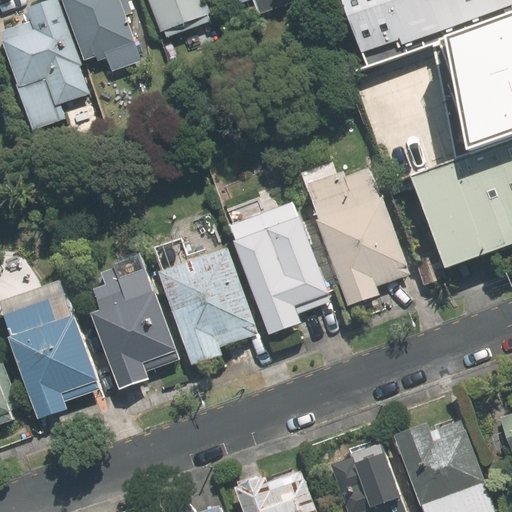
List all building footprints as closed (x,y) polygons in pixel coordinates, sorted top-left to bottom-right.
[(65,0),(88,63),(98,59),(99,63),(108,60),(114,73),(142,63),(119,0),(65,0)] [(150,0),(163,35),(167,33),(169,40),(211,25),(208,19),(212,17),(205,0),(150,0)] [(511,14),(511,0),(341,0),(365,67),(511,14)] [(59,23),(55,14),(0,33),(0,50),(14,91),(40,81),(49,106),(82,95),(73,70),(77,68),(62,23),(59,23)] [(511,140),(511,14),(365,67),(398,178),(416,175),(511,140)] [(511,140),(416,175),(451,275),(511,253),(511,140)] [(382,203),(372,172),(349,180),(348,176),(312,189),(325,224),(321,224),(351,308),(382,297),(379,288),(412,276),(386,202),(382,203)] [(302,225),(297,210),(238,231),(243,246),(240,247),(272,337),(305,326),(301,314),(330,304),(328,297),(331,296),(306,224),(302,225)] [(163,278),(195,369),(224,359),(220,349),(260,335),(231,254),(163,278)] [(441,257),(422,264),(431,288),(450,281),(441,257)] [(122,287),(117,275),(105,279),(110,291),(98,296),(106,316),(95,321),(121,394),(150,383),(147,373),(180,361),(158,298),(155,300),(151,288),(133,294),(129,284),(122,287)] [(78,320),(65,285),(5,306),(18,342),(15,344),(45,423),(70,414),(67,406),(101,393),(98,386),(101,384),(78,320)] [(0,430),(24,422),(0,355),(0,430)] [(488,483),(466,422),(435,433),(432,425),(398,437),(424,506),(426,505),(428,511),(494,511),(485,484),(488,483)] [(357,459),(335,467),(350,511),(405,511),(401,502),(405,500),(390,456),(360,465),(357,459)] [(271,481),(242,491),(249,511),(319,511),(305,472),(272,483),(271,481)]
